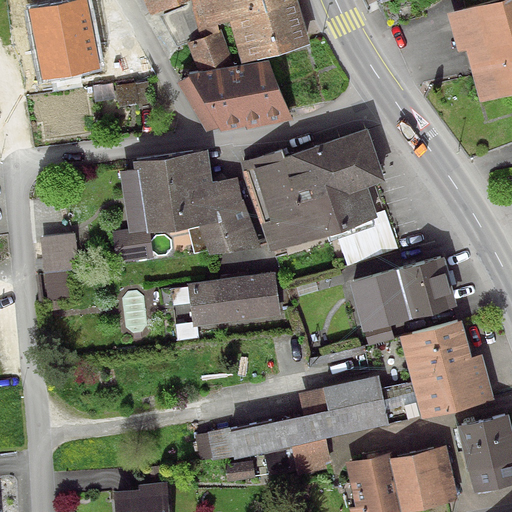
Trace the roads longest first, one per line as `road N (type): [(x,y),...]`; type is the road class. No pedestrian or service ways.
road 1 (residential): [(41,511),(19,168)]
road 2 (unknown): [(38,444),(298,387)]
road 3 (secondary): [(511,287),(476,216),(392,97)]
road 4 (residential): [(392,97),(305,126),(203,142)]
road 5 (residential): [(203,142),(19,168)]
road 6 (residential): [(203,142),(126,0)]
